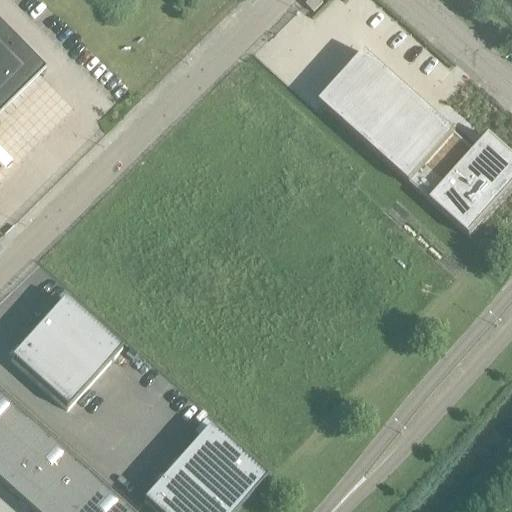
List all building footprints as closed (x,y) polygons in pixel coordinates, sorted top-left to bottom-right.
[(323,5),(318,0),(312,0),(306,6),(314,14),(323,5)] [(0,113),(11,103),(4,97),(5,96),(35,66),(0,30),(0,113)] [(366,57),(321,107),(470,240),(511,193),(511,158),(502,149),(490,139),(476,155),(410,97),(366,57)] [(10,362),(67,413),(122,352),(65,301),(10,362)] [(0,400),(0,442),(21,419),(0,400)] [(21,419),(0,442),(0,486),(5,490),(48,443),(21,419)] [(152,511),(237,511),(266,480),(210,430),(143,504),(152,511)] [(48,443),(5,490),(29,511),(33,511),(74,467),(48,443)] [(74,467),(33,511),(82,511),(101,491),(74,467)] [(125,511),(101,491),(82,511),(125,511)]
